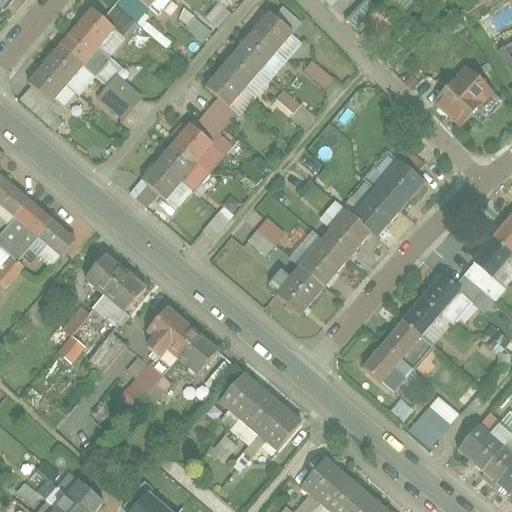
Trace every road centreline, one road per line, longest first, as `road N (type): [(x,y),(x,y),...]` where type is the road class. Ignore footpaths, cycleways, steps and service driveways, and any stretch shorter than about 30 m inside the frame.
road 1 (residential): [(88,201),(300,373)]
road 2 (residential): [(300,373),(467,165)]
road 3 (residential): [(252,0),(88,201)]
road 4 (residential): [(310,0),(467,165)]
road 5 (residential): [(511,373),(426,482)]
road 6 (residential): [(256,511),(342,407)]
